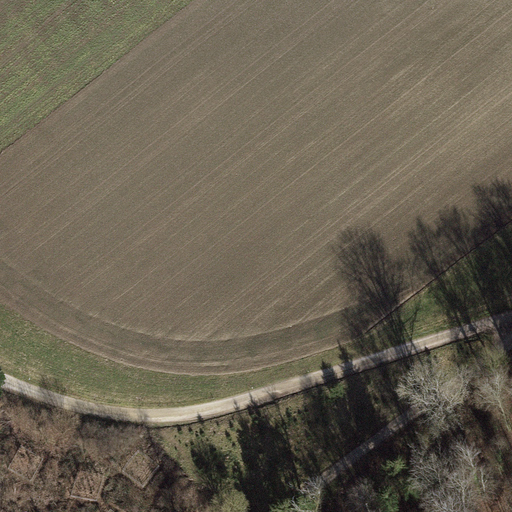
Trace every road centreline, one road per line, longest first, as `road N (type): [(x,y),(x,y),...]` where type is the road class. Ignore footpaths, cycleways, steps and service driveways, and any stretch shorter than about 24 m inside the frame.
road 1 (track): [(0,378),(61,404),(136,420),(218,413),(511,318)]
road 2 (track): [(511,339),(277,511)]
